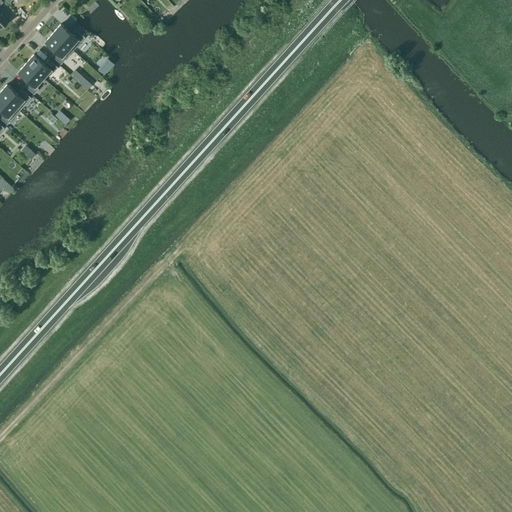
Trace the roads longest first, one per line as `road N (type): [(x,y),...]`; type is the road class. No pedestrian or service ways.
road 1 (trunk): [(0,374),(339,0)]
road 2 (track): [(182,244),(0,438)]
